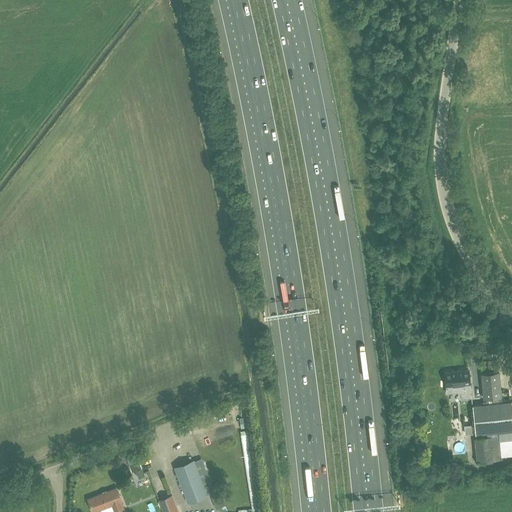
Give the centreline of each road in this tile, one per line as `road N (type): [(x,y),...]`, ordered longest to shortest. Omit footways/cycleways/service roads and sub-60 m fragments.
road 1 (motorway): [(367,511),(334,247),(284,0)]
road 2 (motorway): [(237,0),(291,283),(319,511)]
road 3 (unclassified): [(511,316),(460,244),(442,189),(439,133),(459,0)]
